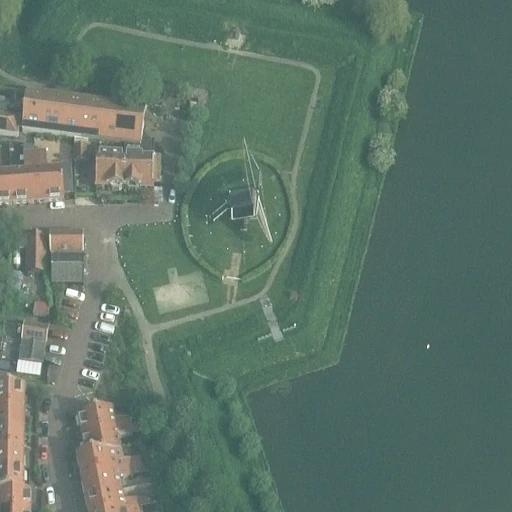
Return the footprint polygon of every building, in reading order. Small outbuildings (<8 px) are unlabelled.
[(25,93),(21,133),(100,143),(106,104),(25,93)] [(106,104),(100,143),(124,147),(124,157),(123,189),(125,189),(128,192),(135,192),(138,190),(151,190),(151,184),(158,184),(159,158),(154,158),(154,143),(141,141),(145,109),(139,108),(106,104)] [(0,114),(0,134),(17,137),(20,118),(0,114)] [(74,148),(74,163),(87,164),(87,148),(74,148)] [(33,152),(38,204),(64,202),(61,168),(46,169),(45,151),(33,152)] [(24,171),(10,172),(13,205),(38,204),(33,152),(22,153),(24,171)] [(121,189),(123,189),(124,157),(96,156),(95,188),(109,189),(111,192),(119,192),(121,189)] [(10,172),(0,172),(0,206),(13,205),(10,172)] [(46,275),(46,260),(45,236),(30,236),(25,236),(25,275),(46,275)] [(50,256),(50,285),(82,286),(82,256),(82,236),(50,236),(50,256)] [(35,304),(33,315),(49,318),(51,306),(35,304)] [(45,346),(48,328),(24,324),(21,342),(45,346)] [(21,342),(18,363),(41,366),(44,346),(21,342)] [(0,365),(0,372),(8,374),(9,367),(0,365)] [(0,410),(23,411),(24,390),(0,389),(0,410)] [(0,410),(0,431),(23,431),(23,411),(0,410)] [(77,416),(81,437),(129,428),(128,419),(114,422),(112,410),(77,416)] [(129,428),(81,437),(85,456),(85,457),(113,452),(120,451),(117,439),(131,436),(139,435),(136,426),(129,428)] [(0,431),(0,451),(23,452),(23,431),(0,431)] [(0,471),(23,472),(23,452),(0,451),(0,471)] [(85,456),(76,458),(80,479),(131,469),(141,467),(139,458),(129,460),(122,462),(120,451),(113,452),(85,457),(85,456)] [(131,469),(80,479),(84,499),(121,492),(119,480),(132,477),(143,475),(141,467),(131,469)] [(23,472),(0,471),(0,492),(23,493),(23,492),(23,472)] [(0,511),(29,511),(30,492),(23,492),(23,493),(0,492),(0,511)] [(121,492),(84,499),(86,511),(122,511),(139,509),(146,507),(145,499),(137,500),(123,503),(121,492)]
